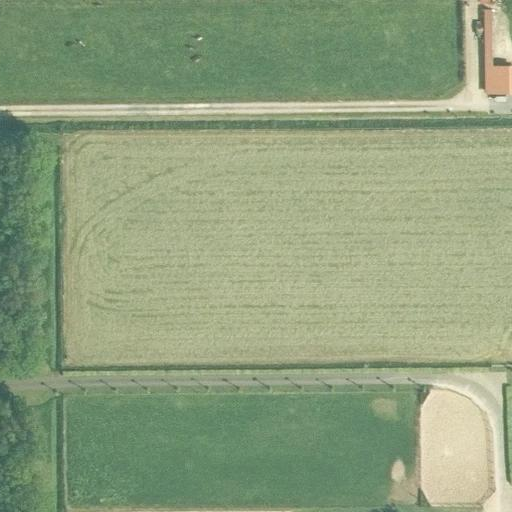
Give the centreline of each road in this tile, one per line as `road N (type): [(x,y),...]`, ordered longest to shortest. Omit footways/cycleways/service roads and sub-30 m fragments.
road 1 (unknown): [(460,111),(0,112)]
road 2 (unknown): [(0,396),(421,385)]
